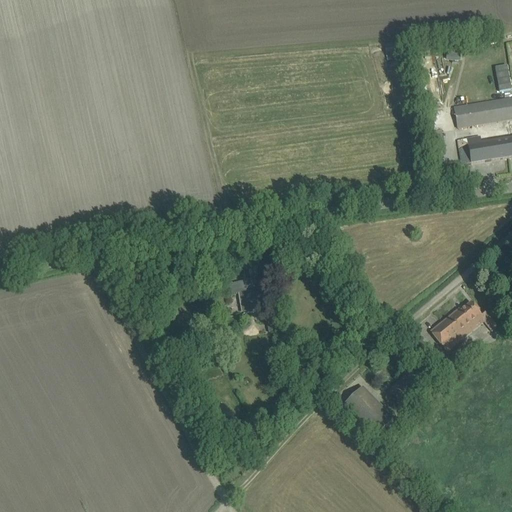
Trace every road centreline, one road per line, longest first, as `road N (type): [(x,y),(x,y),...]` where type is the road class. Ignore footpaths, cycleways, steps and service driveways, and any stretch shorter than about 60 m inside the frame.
road 1 (residential): [(0,274),(511,185)]
road 2 (track): [(228,505),(368,352),(511,231)]
road 3 (track): [(228,505),(88,254)]
